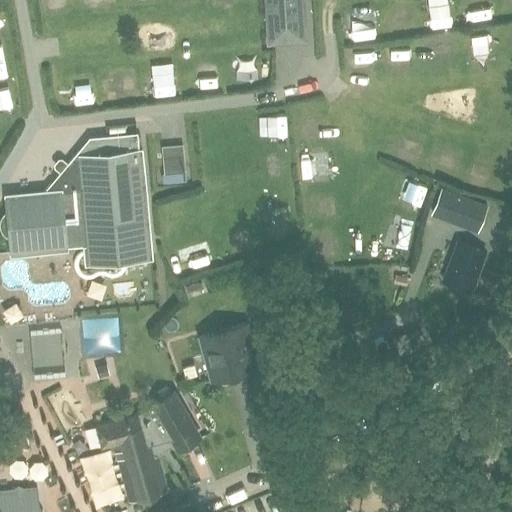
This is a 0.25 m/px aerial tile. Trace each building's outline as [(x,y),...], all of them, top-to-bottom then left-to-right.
[(50,0),(51,18),(71,18),(70,0),(50,0)] [(89,0),(89,13),(108,13),(107,0),(89,0)] [(135,0),(136,13),(155,14),(155,0),(135,0)] [(173,0),(175,13),(195,12),(194,0),(173,0)] [(264,0),(267,41),(305,39),(302,0),(264,0)] [(502,25),(497,4),(477,8),(482,30),(502,25)] [(372,14),(359,17),(366,43),(378,40),(372,14)] [(472,38),(475,57),(494,54),(490,34),(472,38)] [(449,39),(429,42),(431,61),(451,59),(449,39)] [(406,47),(393,48),(395,72),(408,71),(406,47)] [(0,76),(9,72),(4,61),(0,62),(0,76)] [(221,91),(220,67),(205,68),(206,91),(221,91)] [(239,69),(240,90),(257,90),(256,69),(239,69)] [(119,73),(121,102),(140,101),(138,72),(119,73)] [(181,97),(180,75),(159,76),(160,98),(181,97)] [(81,107),(98,106),(97,85),(80,86),(81,107)] [(4,95),(0,96),(0,115),(2,120),(14,114),(4,95)] [(137,137),(137,134),(89,138),(42,193),(6,197),(7,210),(5,211),(3,214),(0,219),(0,220),(0,225),(0,227),(3,232),(6,235),(10,236),(11,253),(66,248),(66,247),(85,245),(86,263),(149,257),(148,241),(139,151),(141,151),(140,137),(137,137)] [(305,163),(325,162),(323,137),(303,139),(305,163)] [(428,170),(429,149),(407,148),(406,168),(428,170)] [(447,161),(442,181),(463,186),(468,167),(447,161)] [(477,193),(495,198),(501,178),(484,172),(477,193)] [(417,185),(409,206),(429,213),(436,192),(417,185)] [(441,189),(432,212),(477,229),(487,205),(453,192),(442,187),(441,189)] [(313,210),(341,205),(339,190),(310,195),(313,210)] [(341,220),(311,222),(313,243),(342,242),(341,220)] [(412,258),(424,238),(397,221),(385,241),(412,258)] [(470,291),(485,251),(458,241),(443,280),(470,291)] [(257,314),(281,308),(272,274),(248,281),(257,314)] [(211,378),(252,367),(247,350),(254,348),(247,323),(199,335),(211,378)] [(129,337),(94,338),(95,366),(130,365),(129,337)] [(181,448),(201,436),(174,391),(153,403),(154,404),(146,410),(96,424),(102,445),(113,442),(130,500),(168,490),(158,454),(178,442),(181,448)] [(191,446),(198,497),(218,494),(211,444),(191,446)] [(1,489),(3,511),(39,511),(36,486),(1,489)] [(245,504),(262,499),(258,486),(242,491),(245,504)]
